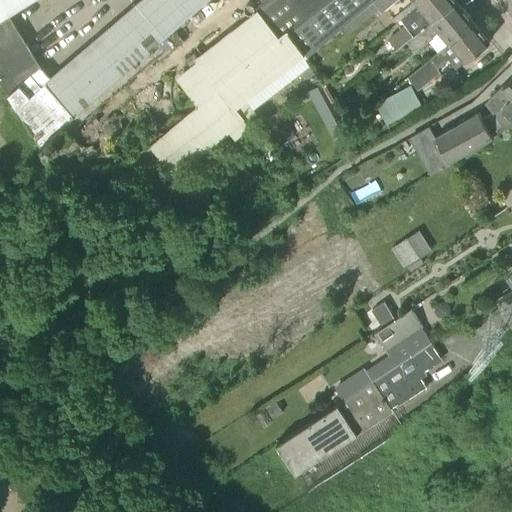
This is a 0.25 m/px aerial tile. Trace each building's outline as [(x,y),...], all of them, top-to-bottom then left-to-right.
[(24,0),(0,0),(9,13),(26,2),(24,0)] [(0,0),(0,18),(9,13),(0,0)] [(261,14),(201,61),(194,52),(186,58),(193,67),(179,77),(199,102),(134,153),(145,167),(156,158),(174,180),(229,136),(235,143),(243,136),(248,141),(268,129),(248,104),(308,54),(289,31),(328,0),(256,0),(252,3),(251,3),(249,2),(247,3),(246,5),(246,7),(246,9),(247,10),(249,10),(250,11),(252,10),(253,9),(254,7),(254,5),(261,14)] [(160,0),(140,0),(137,4),(165,37),(175,28),(180,23),(160,0)] [(186,0),(160,0),(180,23),(196,11),(186,0)] [(186,0),(196,11),(208,0),(186,0)] [(328,0),(289,31),(308,54),(359,13),(374,0),(373,0),(328,0)] [(373,0),(374,0),(359,13),(365,20),(381,6),(376,0),(373,0)] [(376,0),(381,6),(383,8),(392,0),(400,0),(388,10),(397,21),(401,18),(418,3),(417,2),(419,0),(376,0)] [(419,0),(417,2),(418,3),(401,18),(406,24),(389,38),(397,49),(408,40),(454,0),(419,0)] [(458,0),(454,0),(408,40),(416,51),(429,40),(438,51),(475,21),(458,0)] [(137,4),(121,17),(150,50),(165,37),(137,4)] [(0,38),(17,26),(9,13),(0,18),(0,38)] [(121,17),(106,30),(134,63),(149,50),(150,50),(121,17)] [(475,21),(438,51),(408,76),(419,88),(440,70),(438,67),(448,59),(456,67),(490,39),(475,21)] [(0,59),(26,40),(17,26),(0,38),(0,59)] [(150,50),(149,50),(159,61),(184,40),(175,28),(165,37),(150,50)] [(106,30),(91,43),(119,76),(134,63),(106,30)] [(34,53),(26,40),(0,59),(0,78),(1,80),(34,53)] [(91,43),(75,56),(104,89),(119,76),(91,43)] [(41,64),(34,53),(1,80),(8,92),(41,64)] [(75,56),(52,76),(46,82),(74,115),(104,89),(75,56)] [(52,76),(41,64),(8,92),(17,107),(25,119),(41,144),(74,115),(46,82),(52,76)] [(511,76),(497,91),(485,102),(493,111),(482,117),(479,112),(435,136),(448,162),(511,125),(511,76)] [(386,123),(422,105),(411,84),(375,102),(386,123)] [(346,132),(320,85),(308,91),(334,138),(346,132)] [(352,103),(340,113),(349,124),(361,114),(352,103)] [(279,144),(296,135),(286,119),(289,118),(284,109),(265,121),(279,144)] [(511,188),(502,195),(509,206),(511,204),(511,188)] [(411,270),(424,262),(420,257),(432,249),(420,229),(392,247),(404,267),(408,265),(411,270)] [(444,317),(449,314),(451,308),(448,302),(442,300),(436,303),(434,310),(437,316),(444,317)] [(384,325),(396,318),(385,301),(373,309),(384,325)] [(422,326),(423,325),(411,307),(396,318),(384,325),(375,331),(386,349),(422,326)] [(397,365),(432,341),(422,326),(386,349),(397,365)] [(277,443),(297,473),(394,410),(392,406),(398,402),(399,404),(427,386),(418,373),(442,357),(432,341),(397,365),(374,379),(344,399),(277,443)] [(374,379),(365,366),(335,385),(344,399),(374,379)] [(267,407),(273,417),(283,410),(277,401),(267,407)] [(488,457),(496,452),(489,441),(481,447),(488,457)] [(435,511),(443,511),(448,509),(436,492),(426,498),(435,511)]
